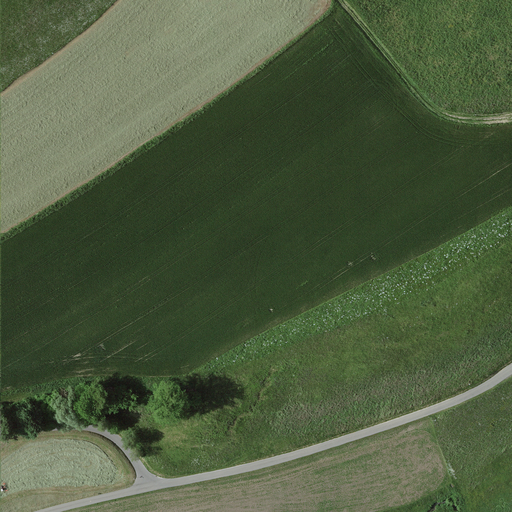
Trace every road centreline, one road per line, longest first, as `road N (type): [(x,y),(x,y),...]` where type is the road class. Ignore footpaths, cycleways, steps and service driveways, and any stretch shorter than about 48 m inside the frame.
road 1 (unclassified): [(511,368),(433,409),(295,456),(150,487)]
road 2 (track): [(511,117),(441,112),(336,0)]
road 3 (unclassified): [(150,487),(120,442),(93,427),(0,432)]
